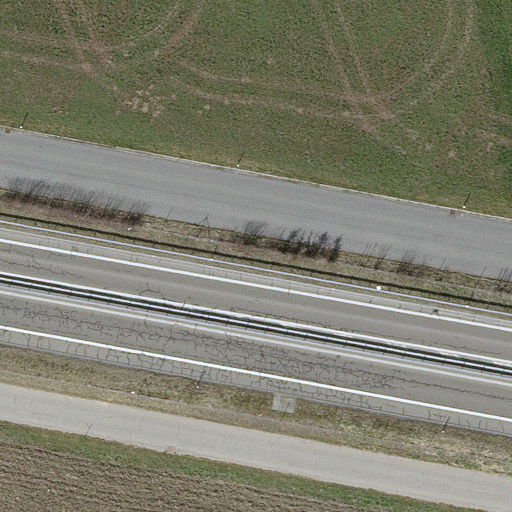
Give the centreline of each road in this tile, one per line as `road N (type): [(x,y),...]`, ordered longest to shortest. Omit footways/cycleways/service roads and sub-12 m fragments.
road 1 (unclassified): [(0,406),(511,502)]
road 2 (trunk): [(0,311),(511,405)]
road 3 (trunk): [(511,362),(0,270)]
road 4 (unclassified): [(0,173),(511,262)]
